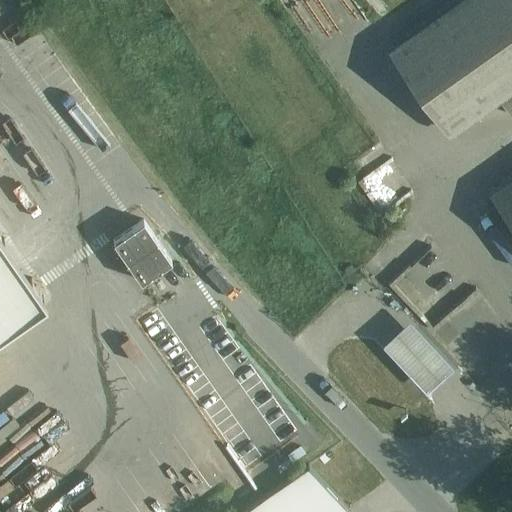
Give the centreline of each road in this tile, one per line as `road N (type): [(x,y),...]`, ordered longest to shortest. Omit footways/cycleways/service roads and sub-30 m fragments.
road 1 (unknown): [(106,165),(51,204),(42,224),(85,278),(151,338),(157,378),(138,410),(64,460)]
road 2 (unclassified): [(435,511),(163,223)]
